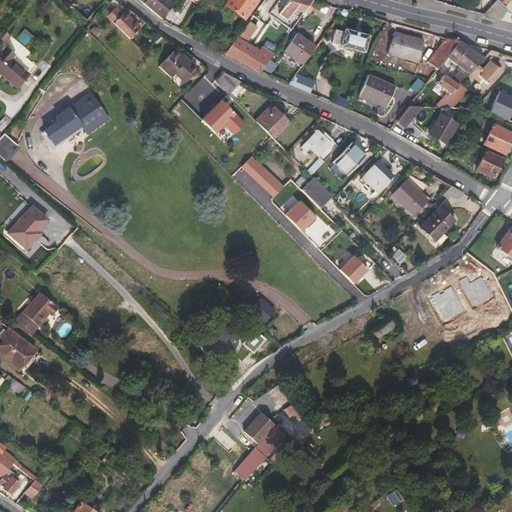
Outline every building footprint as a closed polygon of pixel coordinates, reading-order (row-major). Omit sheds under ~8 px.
[(146,0),(144,3),(151,9),(163,20),(172,6),(174,3),(171,0),(146,0)] [(257,1),(256,0),(228,0),(225,5),(244,19),(257,1)] [(287,20),(295,10),(303,13),(312,0),(311,0),(289,0),(279,14),(287,20)] [(498,0),(496,0),(483,15),(496,18),(500,16),(506,7),(498,0)] [(111,11),(107,16),(130,39),(141,29),(124,13),(127,10),(119,3),(111,11)] [(111,11),(104,4),(99,9),(107,16),(111,11)] [(249,20),(225,53),(259,72),(269,59),(268,59),(272,54),(265,49),(261,53),(252,47),(245,43),(257,27),(249,20)] [(340,46),(365,53),(370,35),(345,28),(344,32),(335,29),(331,43),(340,46)] [(422,40),(393,32),(387,53),(417,62),(423,40),(422,40)] [(315,47),(296,33),(283,50),(302,64),(315,47)] [(424,33),(422,40),(423,40),(430,42),(432,35),(424,33)] [(459,42),(446,38),(427,61),(437,69),(446,58),(446,57),(459,42)] [(467,46),(459,42),(446,57),(446,58),(458,67),(456,70),(459,72),(452,80),(445,75),(437,84),(451,94),(459,85),(460,84),(469,75),(472,71),(483,58),(467,46)] [(5,47),(0,52),(0,73),(17,88),(28,75),(11,60),(15,55),(5,47)] [(181,56),(174,50),(159,66),(171,78),(175,73),(179,69),(190,79),(198,70),(182,55),(181,56)] [(499,53),(491,50),(483,58),(472,71),(477,75),(476,76),(486,85),(487,86),(502,70),(492,61),(499,53)] [(179,69),(175,73),(186,83),(190,79),(179,69)] [(483,88),(486,85),(476,76),(477,75),(472,71),(469,75),(483,88)] [(242,82),(222,72),(215,80),(222,86),(229,94),(231,95),(242,82)] [(288,84),(310,93),(314,82),(295,74),(288,84)] [(369,75),(360,95),(373,101),(374,100),(387,105),(395,86),(369,75)] [(466,89),(460,84),(459,85),(451,94),(439,107),(449,107),(466,89)] [(229,94),(222,86),(218,90),(226,97),(229,94)] [(490,112),(511,122),(511,97),(499,92),(490,112)] [(90,94),(56,118),(59,121),(44,132),(53,146),(82,126),(87,132),(107,118),(90,94)] [(349,101),(336,95),(333,103),(345,108),(349,101)] [(221,101),(202,120),(215,134),(224,125),(233,134),(244,124),(221,101)] [(409,106),(397,121),(405,127),(421,106),(409,106)] [(266,111),(255,121),(271,136),(273,138),(289,123),(274,108),(270,111),(268,113),(266,111)] [(484,115),(473,109),(469,115),(468,115),(480,121),(484,115)] [(440,115),(429,134),(446,144),(457,124),(440,115)] [(511,139),(511,133),(493,124),(483,144),(505,154),(511,139)] [(320,158),(306,173),(310,176),(339,146),(332,139),(331,140),(320,130),(318,133),(316,131),(301,147),(309,155),(313,151),(320,158)] [(5,133),(0,138),(0,154),(6,160),(13,153),(19,146),(5,133)] [(366,156),(351,142),(332,162),(347,176),(366,156)] [(485,150),(475,171),(494,179),(504,158),(485,150)] [(241,166),(273,197),(283,186),(252,156),(241,166)] [(378,161),(361,178),(377,193),(393,175),(378,161)] [(406,179),(419,192),(427,185),(410,175),(406,179)] [(313,178),(301,190),(320,208),(331,197),(332,197),(329,194),(313,178)] [(413,216),(428,200),(419,192),(406,179),(391,195),(413,216)] [(451,185),(443,193),(448,198),(451,195),(454,198),(458,199),(458,198),(459,198),(460,198),(460,197),(461,196),(463,194),(464,193),(451,185)] [(332,197),(332,198),(337,193),(333,190),(329,194),(332,197)] [(292,195),(280,209),(285,213),(298,199),(292,195)] [(373,204),(376,207),(382,201),(379,198),(373,204)] [(299,201),(285,215),(300,230),(305,226),(308,228),(316,219),(299,201)] [(9,233),(27,248),(35,238),(33,236),(47,220),(32,207),(15,226),(9,233)] [(454,221),(439,207),(420,227),(435,241),(454,221)] [(496,246),(511,258),(511,233),(508,231),(496,246)] [(367,269),(353,256),(339,269),(353,283),(367,269)] [(459,281),(474,308),(495,297),(482,276),(471,282),(467,276),(459,281)] [(466,312),(452,287),(444,291),(445,293),(441,295),(440,292),(431,296),(444,324),(466,312)] [(22,313),(38,326),(49,314),(51,316),(58,308),(40,292),(22,313)] [(261,298),(250,310),(264,323),(275,311),(261,298)] [(22,313),(16,321),(32,334),(38,326),(22,313)] [(199,342),(200,347),(202,351),(205,354),(208,357),(212,359),(217,360),(221,360),(226,359),(230,358),(234,355),(237,352),(239,348),(240,344),(241,339),(240,335),(239,330),(236,327),(233,323),(229,321),(225,319),(220,319),(216,319),(212,320),(208,323),(204,326),(202,329),(200,333),(199,338),(199,342)] [(392,321),(384,325),(388,332),(396,328),(392,321)] [(384,325),(370,333),(374,340),(388,332),(384,325)] [(0,339),(4,342),(0,346),(0,354),(19,371),(36,350),(9,328),(0,338),(0,339)] [(255,330),(243,344),(254,353),(265,340),(255,330)] [(12,386),(11,388),(19,394),(25,387),(7,374),(3,379),(12,386)] [(244,431),(258,445),(234,471),(244,480),(285,435),(275,426),(261,413),(244,431)] [(0,474),(2,476),(12,464),(2,455),(0,454),(5,448),(0,444),(0,474)] [(2,455),(12,464),(16,459),(6,450),(2,455)] [(83,475),(87,478),(101,461),(97,458),(83,475)] [(21,464),(18,468),(34,481),(35,480),(37,477),(21,464)] [(9,469),(0,479),(0,483),(4,487),(3,488),(11,494),(19,483),(11,477),(14,474),(9,469)] [(25,493),(32,498),(42,485),(35,480),(34,481),(25,493)] [(393,491),(386,496),(393,506),(399,502),(393,491)] [(88,507),(94,511),(98,511),(102,507),(93,500),(88,507)] [(94,511),(88,507),(80,502),(72,511),(94,511)] [(293,511),(306,511),(308,511),(301,503),(296,506),(298,508),(293,511)]
